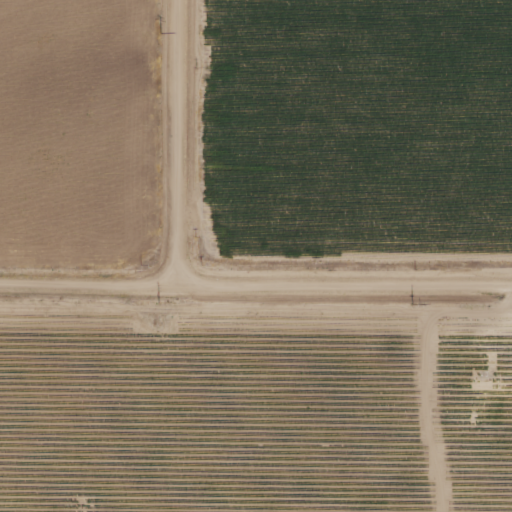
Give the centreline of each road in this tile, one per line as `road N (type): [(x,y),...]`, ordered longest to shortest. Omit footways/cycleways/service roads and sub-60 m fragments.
road 1 (residential): [(511,292),(154,289)]
road 2 (residential): [(158,0),(154,289)]
